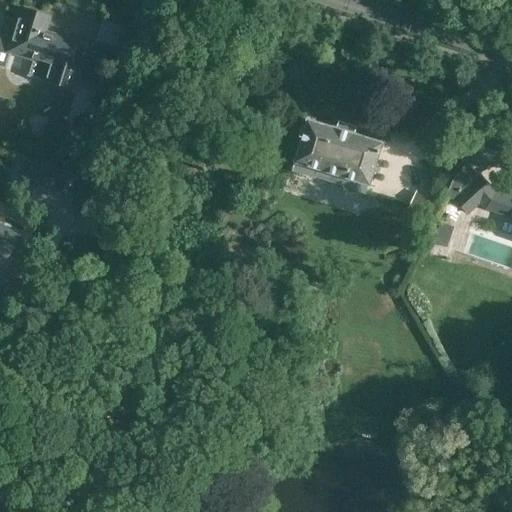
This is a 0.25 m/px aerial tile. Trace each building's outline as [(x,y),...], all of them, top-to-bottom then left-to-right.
[(71,88),(84,44),(44,33),(49,17),(20,8),(16,21),(2,17),(0,24),(0,66),(5,68),(10,52),(38,61),(33,76),(71,88)] [(85,49),(83,70),(98,72),(100,51),(85,49)] [(290,172),(365,194),(368,186),(382,144),(353,135),(356,127),(338,121),(336,130),(307,120),(290,172)] [(511,198),(496,193),(479,176),(477,178),(461,160),(445,198),(452,201),(467,217),(479,204),(484,210),(511,219),(511,198)] [(408,208),(433,219),(441,203),(416,191),(408,208)] [(0,279),(2,277),(0,276),(0,255),(11,236),(0,229),(0,279)]
